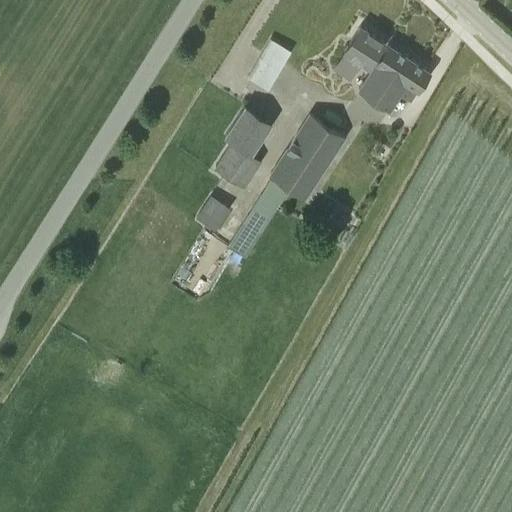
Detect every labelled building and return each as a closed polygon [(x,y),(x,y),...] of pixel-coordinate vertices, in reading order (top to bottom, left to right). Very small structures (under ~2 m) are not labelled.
[(367,68),(385,42),(361,27),(343,53),(344,54),(333,70),(349,80),(359,63),(367,68)] [(266,90),(289,52),(270,40),(247,78),(266,90)] [(417,91),(429,72),(388,45),(358,90),(389,110),(400,94),(410,101),(416,91),(417,91)] [(214,166),(243,186),(260,161),(246,152),(266,122),(243,107),(225,134),(232,138),(214,166)] [(272,176),(290,188),(305,197),(344,137),(309,115),(270,175),(272,176)] [(272,176),(228,247),(241,255),(255,232),(259,235),(290,188),(272,176)] [(231,207),(210,193),(195,217),(215,230),(231,207)]
